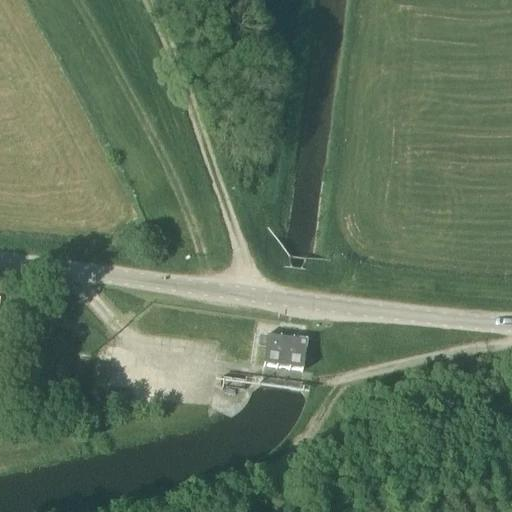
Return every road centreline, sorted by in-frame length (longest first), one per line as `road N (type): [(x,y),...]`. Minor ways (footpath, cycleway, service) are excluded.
road 1 (unclassified): [(511,326),(0,262)]
road 2 (track): [(155,1),(253,297)]
